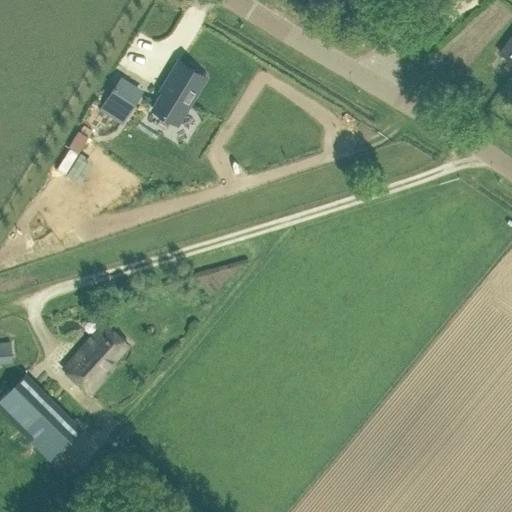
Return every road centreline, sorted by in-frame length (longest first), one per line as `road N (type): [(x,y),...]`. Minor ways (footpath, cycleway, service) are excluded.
road 1 (track): [(484,155),(45,293),(34,311),(51,349)]
road 2 (unclassified): [(511,174),(358,74)]
road 3 (unclassified): [(358,74),(238,0)]
